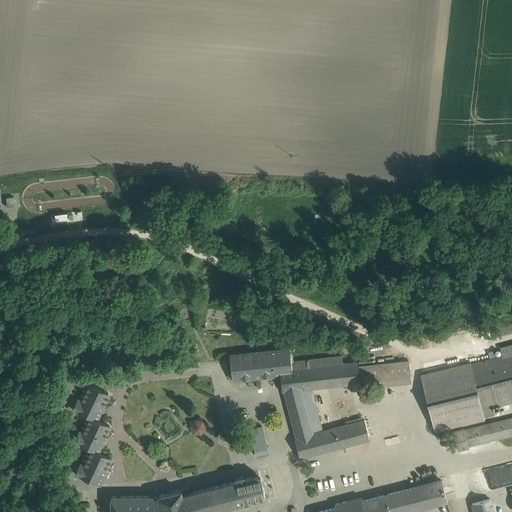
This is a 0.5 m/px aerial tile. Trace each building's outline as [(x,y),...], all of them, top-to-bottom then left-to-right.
[(13,199),(6,200),(7,208),(14,207),(13,199)] [(465,404),(470,428),(485,424),(481,409),(470,364),(511,353),(511,336),(498,340),(500,350),(423,369),(439,434),(453,430),(447,409),(441,381),(458,377),(465,404)] [(289,349),(230,356),(232,380),(280,375),(280,370),(291,369),(291,362),(289,349)] [(511,353),(470,364),(481,409),(511,400),(511,353)] [(342,357),(291,362),(291,369),(309,367),(332,364),(343,363),(342,357)] [(420,359),(408,361),(410,376),(422,375),(420,359)] [(408,361),(358,366),(359,382),(410,376),(408,361)] [(343,363),(332,364),(335,385),(359,382),(358,366),(357,362),(343,363)] [(332,364),(309,367),(311,387),(335,385),(332,364)] [(291,369),(280,370),(280,375),(282,391),(285,390),(308,388),(311,387),(309,367),(291,369)] [(65,376),(62,373),(57,373),(54,376),(53,381),(57,384),(62,384),(65,381),(65,376)] [(441,381),(447,409),(465,404),(458,377),(441,381)] [(108,393),(88,384),(80,401),(77,399),(72,408),(90,416),(96,419),(100,410),(102,411),(103,408),(102,407),(108,393)] [(308,388),(285,390),(298,437),(312,433),(309,422),(302,396),(310,394),(308,388)] [(310,394),(302,396),(309,422),(317,420),(310,394)] [(447,409),(453,430),(463,427),(464,429),(470,428),(465,404),(447,409)] [(96,419),(90,416),(82,433),(78,431),(74,440),(91,448),(97,451),(101,442),(103,443),(105,440),(103,439),(110,425),(96,419)] [(463,427),(453,430),(457,449),(468,447),(468,446),(511,434),(511,417),(485,424),(470,428),(464,429),(463,427)] [(199,420),(192,427),(193,433),(201,437),(208,431),(207,424),(199,420)] [(298,437),(294,438),(299,457),(369,439),(364,420),(298,437)] [(262,426),(245,431),(248,443),(252,442),(254,448),(267,445),(262,426)] [(267,445),(254,448),(255,455),(268,451),(267,445)] [(91,448),(83,465),(79,463),(75,472),(98,483),(102,475),(104,476),(106,472),(104,471),(111,458),(97,451),(91,448)] [(205,511),(265,497),(260,475),(243,479),(243,476),(239,477),(234,479),(235,481),(190,492),(189,487),(180,490),(157,495),(111,495),(110,511),(205,511)] [(361,497),(335,504),(336,507),(317,511),(404,511),(447,501),(441,480),(362,501),(361,497)] [(493,511),(490,499),(472,503),(474,511),(493,511)]
